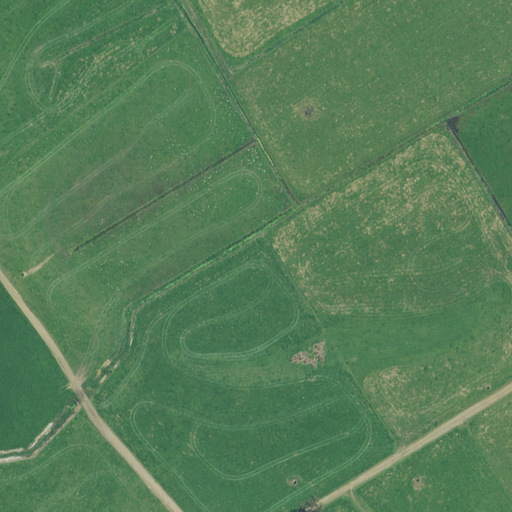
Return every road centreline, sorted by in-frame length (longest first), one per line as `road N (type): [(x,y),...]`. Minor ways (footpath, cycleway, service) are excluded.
road 1 (track): [(0,264),(69,375),(182,511)]
road 2 (track): [(306,511),(511,394)]
